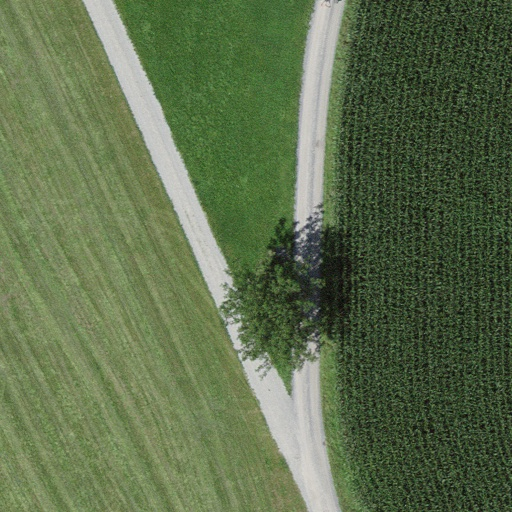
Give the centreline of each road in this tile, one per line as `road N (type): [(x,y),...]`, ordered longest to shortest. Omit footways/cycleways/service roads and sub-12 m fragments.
road 1 (track): [(91,0),(297,452)]
road 2 (track): [(329,0),(315,59),(297,452)]
